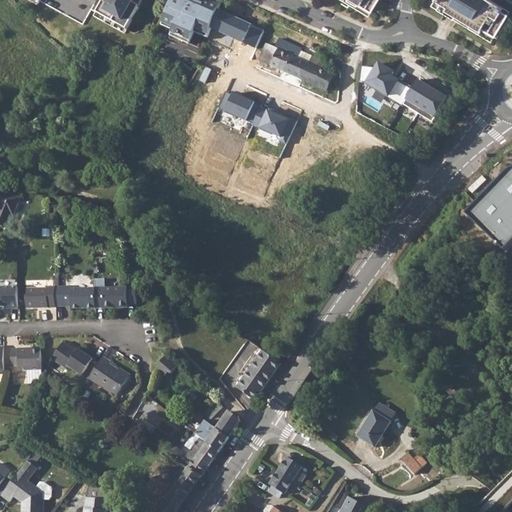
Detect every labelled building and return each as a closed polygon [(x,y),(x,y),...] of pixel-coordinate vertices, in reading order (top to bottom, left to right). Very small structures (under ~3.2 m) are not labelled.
[(105,0),(98,13),(128,30),(144,0),(105,0)] [(174,0),(163,26),(174,31),(172,36),(178,39),(185,22),(193,26),(191,31),(195,32),(208,38),(212,30),(219,10),(222,4),(212,0),(207,0),(207,1),(205,0),(174,0)] [(341,0),(369,17),(378,0),(341,0)] [(434,0),(431,6),(492,42),(508,15),(502,11),(504,8),(490,0),(489,0),(487,4),(482,1),(479,0),(434,0)] [(253,25),(219,10),(212,30),(245,44),(253,25)] [(178,39),(190,44),(195,32),(191,31),(193,26),(185,22),(178,39)] [(268,43),(260,60),(328,91),(330,86),(332,88),(335,88),(336,88),(338,86),(338,84),(338,82),(337,81),(335,80),(333,80),(335,75),(323,69),(326,61),(313,55),(310,63),(298,57),(303,48),(281,38),(276,47),(268,43)] [(394,72),(380,64),(377,68),(362,67),(361,82),(368,83),(389,96),(388,98),(403,107),(404,105),(413,90),(392,77),(394,72)] [(191,81),(189,84),(216,101),(226,85),(199,67),(198,68),(191,81)] [(448,98),(419,80),(413,90),(404,105),(433,122),(448,98)] [(189,84),(183,93),(210,109),(216,101),(189,84)] [(248,122),(258,104),(227,92),(220,109),(248,122)] [(258,104),(248,122),(288,147),(291,142),(298,146),(305,133),(283,119),(285,116),(279,112),(277,115),(258,104)] [(511,167),(507,169),(468,216),(506,250),(511,243),(511,167)] [(0,189),(0,226),(6,229),(11,216),(13,216),(21,199),(0,189)] [(103,279),(93,279),(94,288),(94,308),(126,307),(126,304),(134,304),(134,286),(103,287),(103,279)] [(71,286),(61,286),(61,307),(70,306),(70,309),(82,309),(94,308),(94,288),(71,288),(71,286)] [(17,310),(16,287),(0,287),(0,306),(4,306),(4,310),(17,310)] [(54,307),(54,287),(47,287),(46,289),(26,289),(26,310),(54,309),(54,307)] [(63,342),(52,359),(66,368),(67,366),(81,375),(93,358),(78,349),(77,351),(63,342)] [(19,371),(28,371),(42,371),(42,351),(29,351),(28,349),(12,350),(12,367),(19,367),(19,371)] [(256,402),(282,365),(264,352),(237,389),(256,402)] [(165,356),(163,357),(166,373),(167,371),(170,373),(176,366),(165,356)] [(159,361),(156,369),(163,376),(166,373),(163,357),(159,361)] [(102,358),(89,378),(115,396),(128,378),(117,370),(107,364),(108,362),(102,358)] [(453,405),(460,400),(455,393),(448,398),(453,405)] [(374,411),(358,436),(376,447),(391,422),(375,412),(374,411)] [(229,412),(217,430),(229,438),(236,429),(241,422),(229,412)] [(171,422),(182,428),(185,422),(174,416),(171,422)] [(205,421),(195,434),(200,437),(207,443),(207,444),(219,453),(229,438),(217,430),(205,421)] [(140,425),(136,431),(147,439),(151,433),(140,425)] [(164,450),(163,452),(168,454),(180,463),(188,468),(189,468),(201,477),(219,453),(207,444),(207,443),(200,437),(191,450),(186,457),(184,455),(182,457),(179,455),(182,452),(169,443),(164,450)] [(44,454),(36,449),(27,461),(2,495),(10,502),(14,497),(23,503),(22,511),(43,511),(44,500),(49,500),(51,498),(52,488),(44,482),(40,483),(37,488),(28,482),(38,469),(34,466),(44,454)] [(408,453),(402,459),(415,474),(427,462),(420,454),(415,459),(408,453)] [(288,457),(270,485),(273,486),(269,492),(280,498),(283,493),(286,494),(292,485),(298,489),(306,475),(300,471),(303,467),(288,457)] [(0,485),(5,478),(9,472),(9,470),(1,463),(0,463),(0,485)] [(156,511),(176,511),(181,506),(200,480),(201,477),(189,468),(188,468),(180,463),(162,487),(171,493),(156,511)] [(349,496),(338,511),(366,511),(368,508),(349,496)]
